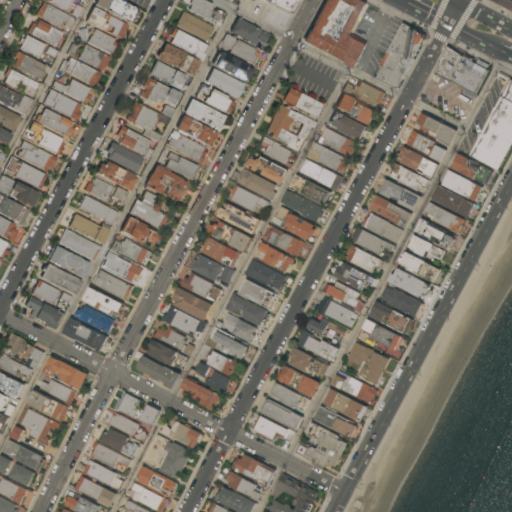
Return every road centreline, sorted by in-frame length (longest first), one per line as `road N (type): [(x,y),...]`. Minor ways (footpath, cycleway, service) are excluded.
road 1 (residential): [(313,0),(40,511)]
road 2 (residential): [(188,511),(446,23)]
road 3 (residential): [(0,314),(347,492)]
road 4 (tertiary): [(336,511),(511,176)]
road 5 (residential): [(0,304),(165,0)]
